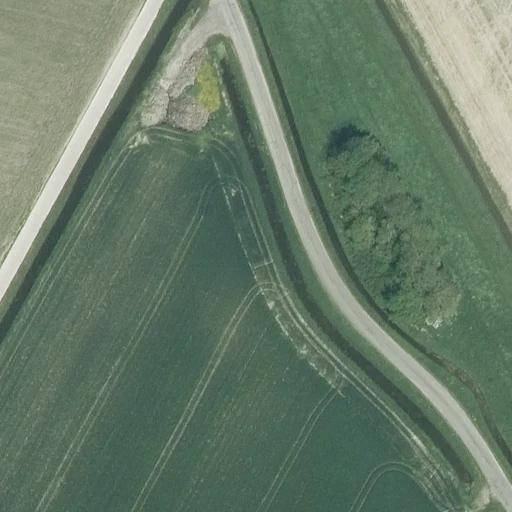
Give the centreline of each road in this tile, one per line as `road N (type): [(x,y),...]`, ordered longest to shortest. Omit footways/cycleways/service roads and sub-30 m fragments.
road 1 (unclassified): [(511,506),(451,413),(355,318),(330,282),(224,0)]
road 2 (track): [(0,284),(155,0)]
